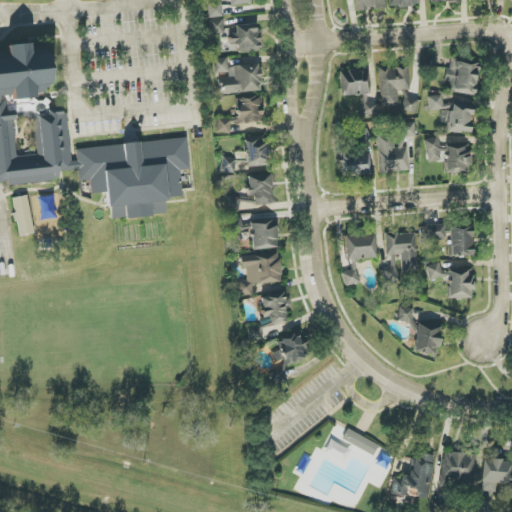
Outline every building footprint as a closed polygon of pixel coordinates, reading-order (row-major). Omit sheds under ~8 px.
[(208,4),(208,18),(222,18),(222,3),(208,4)] [(210,35),(224,34),(223,19),(209,20),(210,35)] [(260,51),(258,24),(236,25),(236,34),(230,34),(230,45),(238,45),(238,52),(260,51)] [(190,139),(77,148),(68,128),(49,102),(17,105),(16,113),(34,116),(37,155),(16,156),(13,114),(1,99),(45,95),(52,54),(30,55),(29,44),(7,46),(8,58),(0,59),(0,57),(0,150),(3,183),(84,176),(115,219),(166,215),(164,199),(179,198),(190,139)] [(212,59),(214,74),(228,73),(228,78),(219,78),(221,94),(261,91),(259,64),(228,67),(227,58),(212,59)] [(445,83),(452,84),(451,93),(476,95),(479,63),(448,59),(445,83)] [(380,107),(398,107),(397,90),(409,90),(408,67),(379,68),(380,107)] [(367,70),(340,71),(340,96),(362,96),(363,102),(368,102),(367,70)] [(398,93),(399,112),(417,111),(417,99),(408,99),(408,93),(398,93)] [(470,132),(470,116),(473,116),(473,105),(442,105),(442,96),(428,96),(428,111),(442,111),(442,117),(447,117),(447,133),(470,132)] [(263,124),(263,111),(259,111),(259,99),(237,98),(236,118),(216,118),(215,134),(230,134),(230,123),(263,124)] [(375,103),(359,104),(359,119),(376,118),(375,103)] [(408,172),(407,148),(395,149),(395,133),(376,134),(378,173),(408,172)] [(247,167),(266,166),(266,137),(246,138),(247,167)] [(445,173),(469,173),(469,146),(439,145),(439,138),(426,138),(426,161),(445,161),(445,173)] [(340,155),(340,176),(369,176),(368,155),(340,155)] [(247,176),(249,205),(271,204),(270,175),(247,176)] [(35,233),(26,196),(12,199),(15,213),(14,214),(19,236),(35,233)] [(250,222),(252,250),(277,248),(276,220),(250,222)] [(444,225),(425,226),(426,240),(445,239),(444,225)] [(472,256),(471,227),(448,227),(449,257),(472,256)] [(384,233),(385,255),(401,255),(401,271),(416,270),(416,232),(384,233)] [(376,257),(373,234),(343,237),(346,261),(376,257)] [(281,283),(279,254),(243,256),(244,281),(238,281),(239,296),(253,295),(252,285),(281,283)] [(341,273),(345,287),(360,283),(354,261),(350,262),(352,270),(341,273)] [(430,279),(442,276),(439,263),(426,266),(430,279)] [(472,299),(472,269),(449,268),(448,298),(472,299)] [(287,324),(284,307),(287,306),(285,294),(259,298),(263,325),(248,328),(250,342),(263,340),(261,328),(287,324)] [(398,322),(412,323),(413,309),(399,308),(398,322)] [(439,325),(410,323),(410,335),(414,335),(414,353),(438,354),(439,325)] [(271,355),(276,363),(282,359),(287,368),(308,355),(296,333),(276,344),(279,350),(271,355)] [(341,440),(373,456),(379,445),(347,430),(341,440)] [(475,455),(443,452),(440,487),(448,488),(448,481),(472,483),(475,455)] [(434,455),(413,453),(411,476),(400,475),(399,479),(392,478),(390,495),(429,499),(434,455)] [(481,491),(496,492),(496,484),(510,484),(511,461),(482,460),(481,491)] [(477,500),(475,511),(487,511),(488,500),(477,500)]
